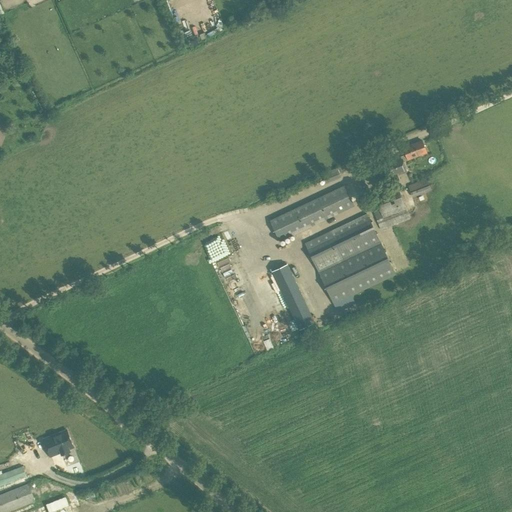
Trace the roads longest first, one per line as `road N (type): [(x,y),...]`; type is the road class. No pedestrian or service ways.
road 1 (track): [(511,94),(399,142),(328,188),(230,217)]
road 2 (unclassified): [(236,511),(0,323)]
